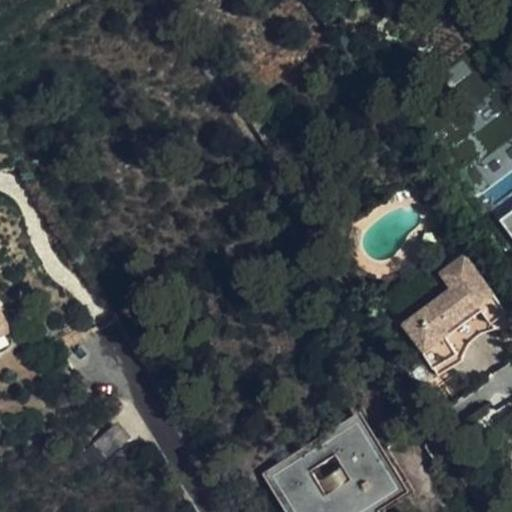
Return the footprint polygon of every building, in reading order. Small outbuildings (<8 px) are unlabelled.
[(463,19),(453,9),(435,27),(446,37),(463,19)] [(431,138),(476,198),(511,170),(511,121),(491,93),(431,138)] [(492,323),(508,311),(466,253),(441,271),(453,287),(405,322),(425,350),(423,352),(438,376),(463,360),(464,353),(471,342),(482,332),(496,328),(492,323)] [(0,332),(10,328),(0,310),(0,332)] [(273,475),(295,511),(384,511),(378,501),(400,488),(359,422),(273,475)]
